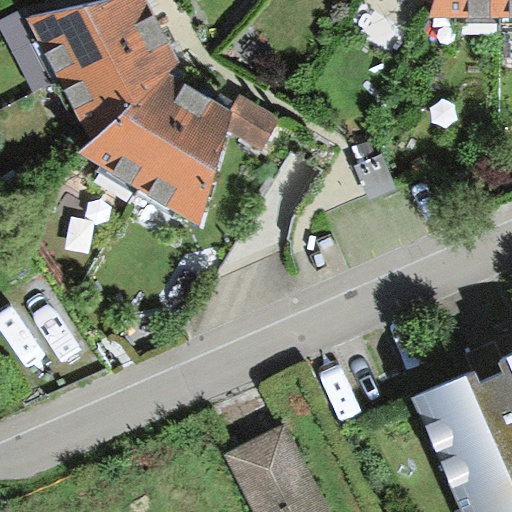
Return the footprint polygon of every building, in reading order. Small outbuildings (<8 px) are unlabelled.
[(141,0),(94,0),(22,18),(87,141),(72,151),(194,227),(223,126),(228,109),(205,96),(180,84),(163,74),(177,62),(166,42),(144,4),(141,0)] [(511,0),(417,0),(423,3),(420,18),(511,16),(511,0)] [(235,94),(228,109),(223,126),(261,148),(278,117),(235,94)] [(511,511),(511,342),(409,387),(464,511),(511,511)] [(261,511),(332,511),(292,433),(235,462),(261,511)]
